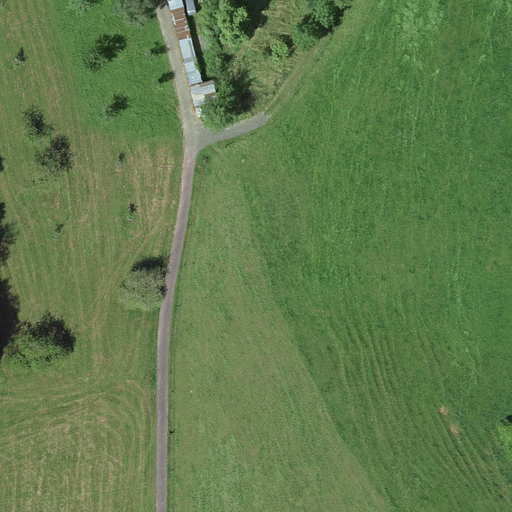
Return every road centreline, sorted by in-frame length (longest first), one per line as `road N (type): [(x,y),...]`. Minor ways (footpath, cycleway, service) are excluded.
road 1 (track): [(192,136),(164,361),(162,511)]
road 2 (track): [(343,0),(266,117),(240,130),(192,136)]
road 3 (track): [(157,0),(192,136)]
